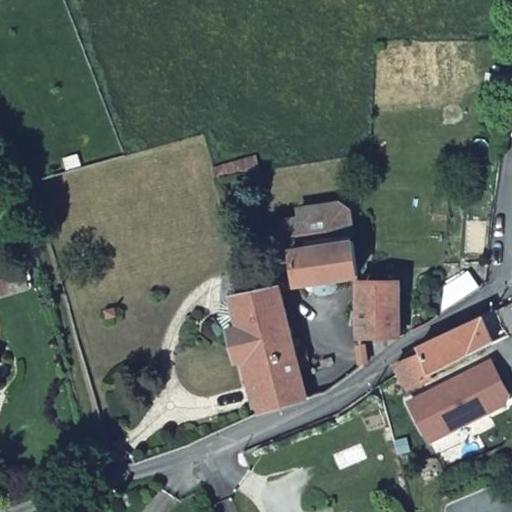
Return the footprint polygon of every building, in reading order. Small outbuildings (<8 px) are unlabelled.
[(348,238),(345,221),(342,203),(332,199),(293,206),(295,217),(283,219),(277,227),(279,242),(287,241),(288,247),(348,238)] [(354,275),(348,238),(288,247),(293,281),(314,280),(316,288),(321,289),(328,290),(333,288),(332,279),(354,275)] [(29,273),(0,281),(0,286),(4,296),(33,288),(29,273)] [(272,281),(227,292),(228,297),(233,323),(240,356),(251,410),(298,398),(292,369),(301,366),(297,347),(288,348),(272,281)] [(352,334),(400,332),(401,282),(357,281),(352,334)] [(233,323),(228,297),(215,300),(212,313),(219,327),(233,323)] [(413,322),(426,312),(421,304),(409,310),(413,322)] [(418,341),(422,346),(433,371),(471,353),(496,342),(480,310),(418,341)] [(233,323),(219,327),(226,358),(240,356),(233,323)] [(433,371),(422,346),(398,357),(411,386),(435,375),(433,371)] [(495,361),(411,399),(429,439),(506,404),(510,394),(495,361)]
